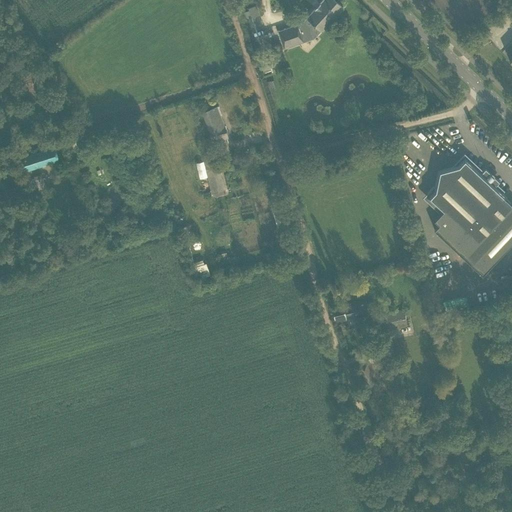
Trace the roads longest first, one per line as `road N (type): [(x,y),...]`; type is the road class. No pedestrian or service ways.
road 1 (track): [(226,0),(393,511)]
road 2 (track): [(0,154),(249,70)]
road 3 (track): [(279,162),(461,112),(493,82)]
road 4 (secondary): [(511,119),(386,0)]
